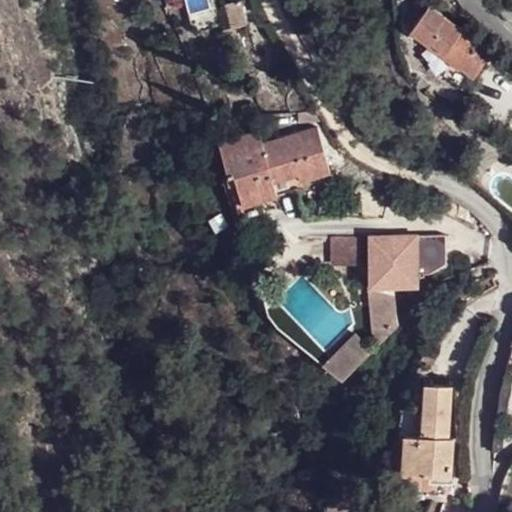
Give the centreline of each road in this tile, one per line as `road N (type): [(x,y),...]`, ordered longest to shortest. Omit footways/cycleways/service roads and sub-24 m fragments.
road 1 (residential): [(511,258),(499,227),(461,185),(377,161),(336,132),(272,0)]
road 2 (residential): [(482,511),(478,402),(511,291)]
